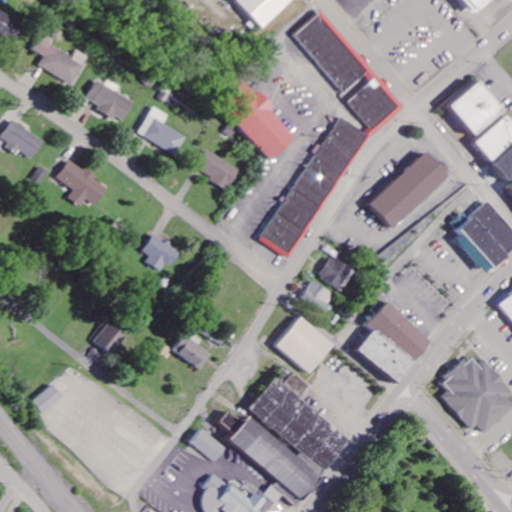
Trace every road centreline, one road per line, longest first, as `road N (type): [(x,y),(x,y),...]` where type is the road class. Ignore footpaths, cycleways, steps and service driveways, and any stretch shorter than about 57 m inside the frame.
road 1 (residential): [(511,26),(370,157),(140,487),(135,511)]
road 2 (residential): [(399,396),(143,176),(0,75)]
road 3 (residential): [(511,216),(323,0)]
road 4 (residential): [(181,436),(0,290)]
road 5 (secondary): [(511,268),(399,396)]
road 6 (secondary): [(399,396),(477,472),(511,488)]
road 7 (secondary): [(310,511),(399,396)]
